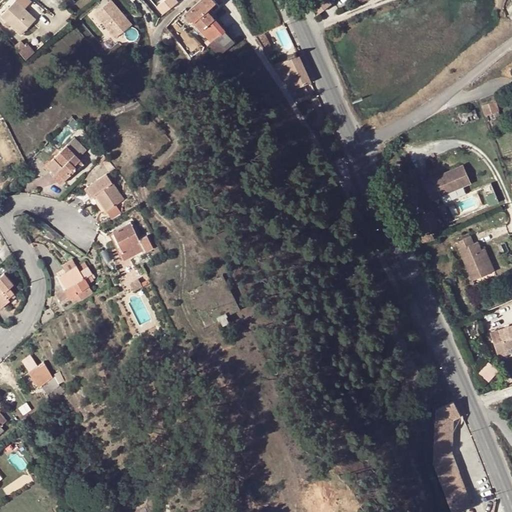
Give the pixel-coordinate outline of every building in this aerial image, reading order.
[(15,0),(1,15),(22,33),(36,18),(15,0)] [(111,0),(109,0),(94,14),(115,37),(132,23),(111,0)] [(164,15),(180,2),(178,0),(165,0),(157,7),(164,15)] [(214,0),(200,0),(186,12),(206,36),(220,24),(207,9),(209,8),(213,12),(220,6),(214,0)] [(332,3),(329,0),(308,0),(318,13),(332,3)] [(220,24),(206,36),(211,42),(225,30),(220,24)] [(225,30),(211,42),(208,44),(218,55),(234,41),(225,30)] [(20,45),(15,49),(25,61),(31,55),(25,47),(23,49),(20,45)] [(275,65),(291,91),(304,85),(312,81),(299,54),(275,65)] [(310,99),(304,85),(291,91),(297,104),(310,99)] [(496,102),(483,106),(486,117),(491,116),(500,112),(496,102)] [(67,146),(45,167),(61,184),(78,168),(75,165),(80,160),(67,146)] [(464,166),(424,183),(433,201),(442,197),(464,187),(472,183),(464,166)] [(106,174),(87,187),(93,195),(95,194),(107,211),(124,198),(106,174)] [(433,212),(419,218),(426,234),(440,228),(433,212)] [(131,222),(113,231),(123,250),(120,251),(124,259),(143,250),(144,251),(154,247),(148,235),(140,239),(131,222)] [(457,243),(474,282),(492,274),(482,251),(479,243),(475,245),(471,237),(457,243)] [(495,272),(485,249),(482,251),(492,274),(495,272)] [(77,265),(74,259),(64,264),(68,271),(77,265)] [(59,276),(73,302),(78,299),(76,294),(90,286),(89,284),(95,280),(91,274),(93,274),(88,266),(80,271),(77,265),(68,271),(59,276)] [(5,273),(0,277),(0,302),(3,306),(10,300),(11,301),(8,298),(14,294),(15,293),(10,287),(13,284),(5,273)] [(224,273),(190,290),(207,324),(221,317),(224,323),(230,320),(227,314),(241,308),(224,273)] [(57,292),(62,302),(68,299),(62,289),(57,292)] [(490,335),(493,344),(499,359),(508,356),(506,352),(511,349),(511,326),(498,332),(490,335)] [(151,350),(149,360),(163,362),(163,351),(151,350)] [(28,354),(20,360),(37,384),(40,382),(49,395),(60,386),(54,376),(41,359),(35,364),(28,354)] [(396,368),(407,391),(423,383),(413,360),(396,368)] [(489,381),(499,371),(490,362),(480,372),(489,381)] [(460,414),(452,399),(433,409),(432,460),(453,511),(454,511),(474,504),(452,452),(453,418),(460,414)]
